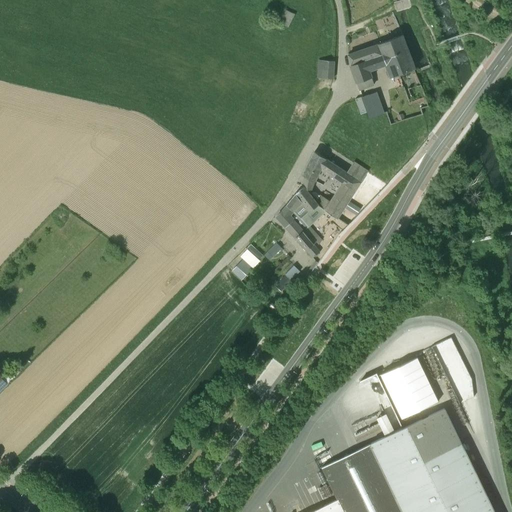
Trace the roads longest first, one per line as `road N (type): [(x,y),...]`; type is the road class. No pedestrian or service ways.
road 1 (unclassified): [(3,488),(286,191),(341,86),(337,0)]
road 2 (tertiary): [(186,511),(368,263),(441,141),(511,44)]
